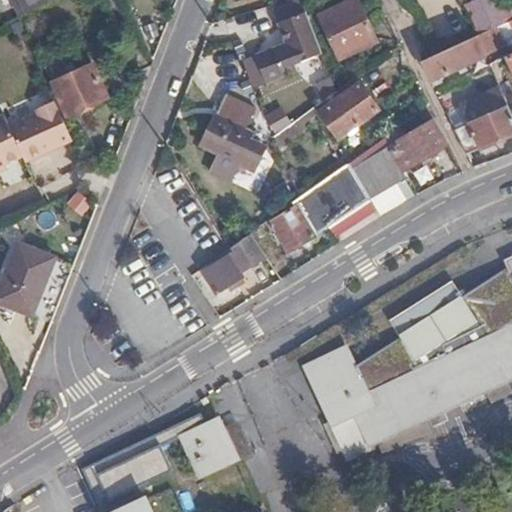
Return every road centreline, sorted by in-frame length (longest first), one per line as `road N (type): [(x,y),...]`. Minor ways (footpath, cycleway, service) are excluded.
road 1 (secondary): [(511,182),(362,262),(105,421)]
road 2 (residential): [(196,0),(72,322),(72,362),(105,421)]
road 3 (secondary): [(105,421),(0,489)]
